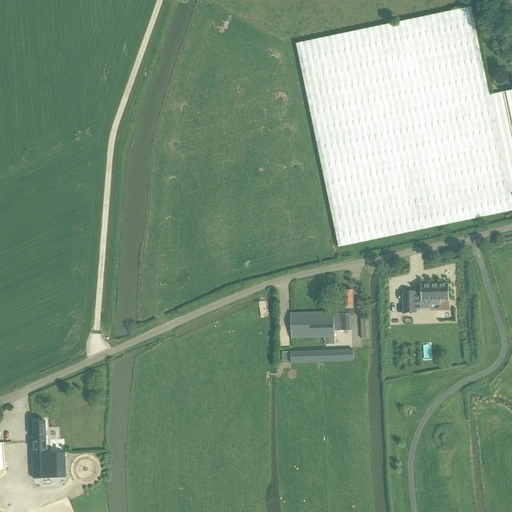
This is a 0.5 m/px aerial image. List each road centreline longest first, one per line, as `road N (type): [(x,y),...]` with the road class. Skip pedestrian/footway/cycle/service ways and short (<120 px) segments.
road 1 (unclassified): [(0,401),(283,279),(511,227)]
road 2 (track): [(160,0),(110,139),(99,357)]
